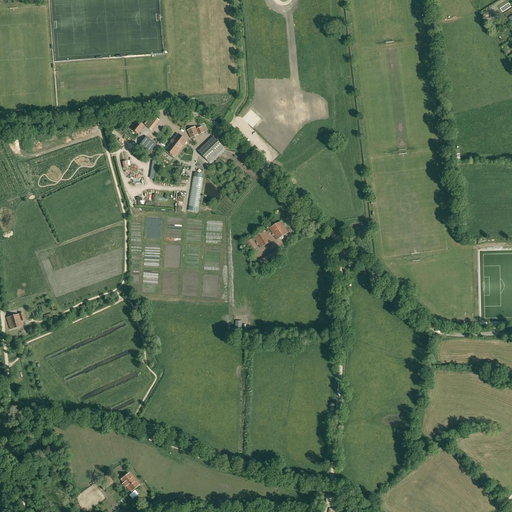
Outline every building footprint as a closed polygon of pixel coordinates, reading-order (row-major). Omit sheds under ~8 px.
[(143,130),(142,129),(144,127),(137,121),(131,128),(138,134),(140,131),(141,132),(143,130)] [(202,127),(196,129),(195,127),(188,130),(191,138),(199,134),(199,135),(204,132),(202,127)] [(173,140),(171,142),(171,143),(166,150),(175,156),(187,141),(178,134),(174,140),(173,140)] [(148,153),(156,144),(146,136),(139,146),(148,153)] [(224,148),(215,138),(200,153),(209,162),(224,148)] [(192,179),(187,211),(197,212),(202,180),(203,174),(193,173),(192,179)] [(281,221),(270,228),(273,234),(272,235),(273,236),(274,235),(277,240),(288,233),(281,221)] [(265,231),(255,237),(261,248),(271,241),(265,231)] [(246,242),(252,251),(258,247),(252,239),(246,242)] [(21,321),(24,320),(27,319),(26,316),(23,317),(22,313),(7,318),(10,329),(23,326),(21,321)] [(139,485),(129,473),(121,480),(131,492),(139,485)] [(100,486),(103,490),(110,485),(107,481),(100,486)]
